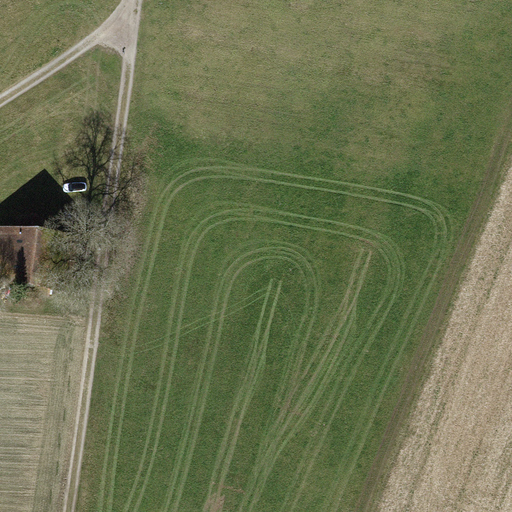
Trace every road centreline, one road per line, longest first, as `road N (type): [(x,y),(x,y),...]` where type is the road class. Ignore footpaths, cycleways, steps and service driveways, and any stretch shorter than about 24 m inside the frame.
road 1 (track): [(70,511),(136,12)]
road 2 (track): [(136,12),(0,102)]
